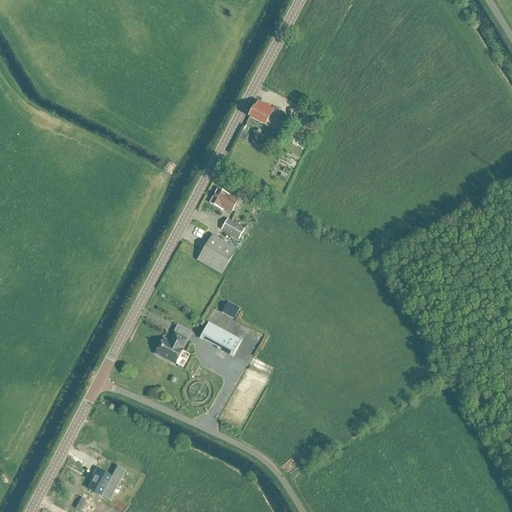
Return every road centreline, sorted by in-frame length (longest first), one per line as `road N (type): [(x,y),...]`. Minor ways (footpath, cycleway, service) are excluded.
road 1 (tertiary): [(98,382),(301,0)]
road 2 (unclassified): [(301,511),(267,462),(98,382)]
road 3 (tertiary): [(30,511),(98,382)]
